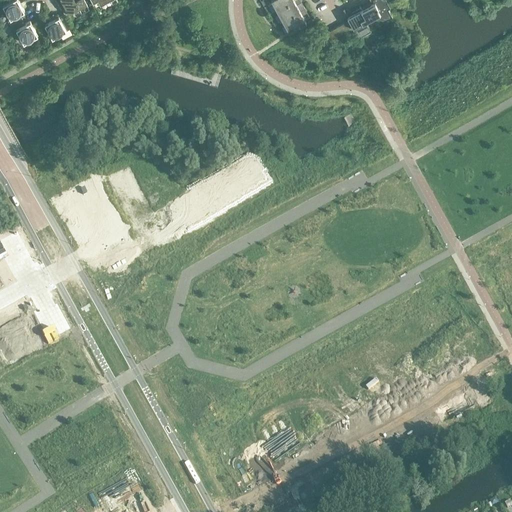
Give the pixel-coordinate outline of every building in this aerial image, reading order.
[(20,13),(25,11),(18,0),(10,0),(9,1),(8,0),(7,0),(6,1),(5,1),(4,2),(3,3),(2,4),(2,5),(2,6),(2,7),(3,8),(3,9),(4,10),(5,11),(7,11),(10,18),(7,20),(10,25),(23,18),(20,13)] [(89,9),(84,0),(61,0),(65,7),(62,9),(65,15),(74,10),(81,13),(89,9)] [(295,1),(294,0),(271,0),(277,10),(295,1)] [(300,11),(297,4),(301,2),(300,0),(295,0),(295,1),(277,10),(283,21),(300,11)] [(365,21),(376,15),(381,23),(392,16),(388,8),(390,7),(386,0),(373,0),(374,2),(362,9),(360,6),(359,6),(360,7),(354,10),(356,12),(347,17),(349,19),(355,30),(359,38),(371,31),(365,21)] [(306,22),(302,15),(307,12),(305,8),(300,11),(283,21),(289,32),(306,22)] [(72,27),(65,15),(60,17),(59,16),(45,23),(49,31),(49,32),(48,32),(48,33),(48,34),(49,34),(49,35),(50,36),(50,37),(51,37),(52,38),(54,38),(55,38),(56,38),(57,37),(58,36),(59,35),(59,34),(72,27)] [(38,35),(34,28),(30,21),(25,23),(23,18),(10,25),(13,30),(16,29),(20,36),(20,37),(20,38),(20,39),(20,40),(21,41),(22,42),(23,43),(24,43),(25,43),(26,43),(27,43),(28,42),(29,42),(30,41),(30,40),(31,39),(38,35)] [(355,30),(349,19),(348,19),(349,20),(345,23),(350,32),(355,30)] [(350,32),(345,23),(340,25),(345,35),(350,32)] [(345,35),(340,25),(335,28),(341,38),(345,35)] [(341,38),(335,28),(331,30),(336,40),(341,38)] [(336,40),(331,30),(326,33),(331,43),(336,40)] [(217,185),(169,211),(180,231),(229,204),(227,201),(263,182),(253,162),(216,182),(217,185)] [(130,167),(110,178),(133,219),(130,221),(147,252),(166,242),(150,212),(153,210),(130,167)] [(0,257),(2,261),(0,261),(0,268),(15,261),(3,237),(0,238),(0,257)] [(15,311),(0,319),(0,343),(8,359),(33,345),(15,311)]
